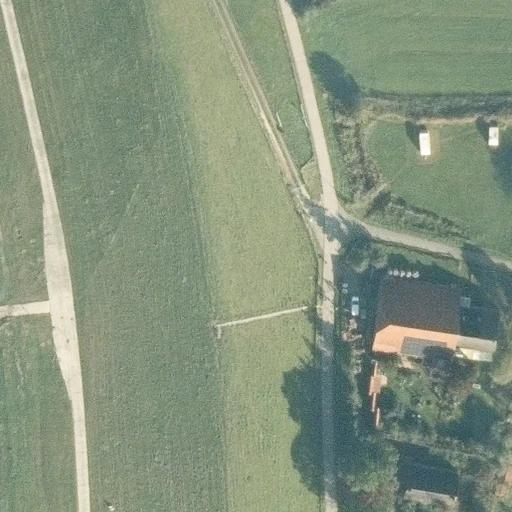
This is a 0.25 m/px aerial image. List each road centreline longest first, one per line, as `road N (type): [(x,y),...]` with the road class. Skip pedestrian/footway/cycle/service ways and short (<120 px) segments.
road 1 (track): [(85,511),(60,248),(5,0)]
road 2 (residential): [(328,511),(331,224)]
road 3 (track): [(224,0),(307,207),(331,224)]
road 4 (residential): [(331,224),(284,0)]
road 5 (residential): [(331,224),(511,269)]
